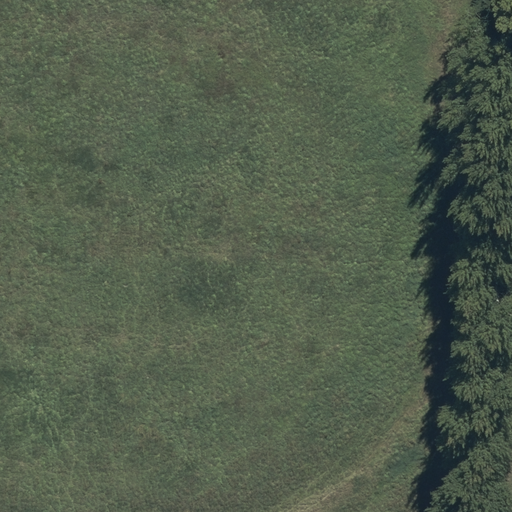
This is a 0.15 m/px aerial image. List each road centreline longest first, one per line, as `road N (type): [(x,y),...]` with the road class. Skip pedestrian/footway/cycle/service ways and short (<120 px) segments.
road 1 (unknown): [(0,148),(424,162)]
road 2 (unknown): [(222,156),(227,0)]
